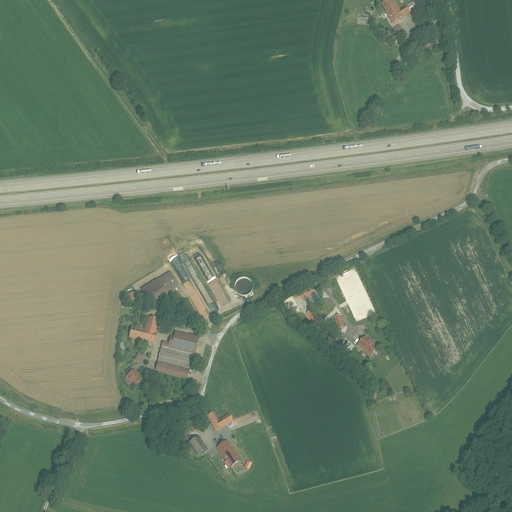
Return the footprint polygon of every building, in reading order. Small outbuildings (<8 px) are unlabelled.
[(393,0),(388,0),(381,4),(393,24),(425,4),(422,0),(416,0),(400,10),(393,0)] [(434,34),(427,23),(408,35),(415,46),(434,34)] [(405,34),(400,26),(393,30),(397,38),(405,34)] [(172,273),(141,292),(153,311),(161,307),(184,293),(172,273)] [(299,302),(314,295),(310,286),(294,293),(299,302)] [(217,304),(209,309),(212,313),(220,309),(217,304)] [(341,315),(335,316),(338,329),(344,328),(341,315)] [(132,326),(129,339),(155,345),(161,321),(147,317),(145,329),(132,326)] [(365,336),(356,347),(371,359),(379,348),(365,336)] [(163,342),(156,367),(163,369),(190,376),(197,347),(175,341),(174,345),(163,342)] [(345,352),(337,344),(332,349),(340,357),(345,352)] [(145,357),(139,354),(135,362),(141,365),(145,357)] [(144,382),(137,371),(136,371),(133,368),(127,372),(129,375),(126,377),(132,386),(133,386),(135,388),(144,382)] [(214,424),(218,431),(235,420),(234,419),(230,414),(214,424)] [(224,435),(211,442),(228,470),(241,462),(224,435)] [(209,452),(199,437),(191,442),(201,457),(209,452)] [(246,461),(243,468),(248,470),(251,463),(246,461)]
